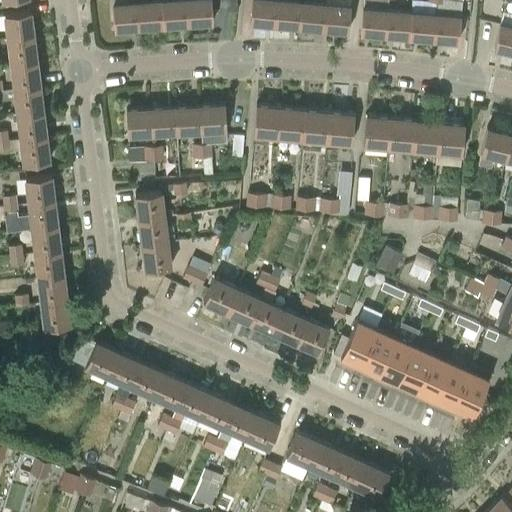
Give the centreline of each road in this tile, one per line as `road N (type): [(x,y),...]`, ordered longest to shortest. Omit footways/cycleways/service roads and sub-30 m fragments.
road 1 (residential): [(471,461),(128,310),(107,292),(80,74)]
road 2 (residential): [(511,91),(349,65),(234,60),(80,74)]
